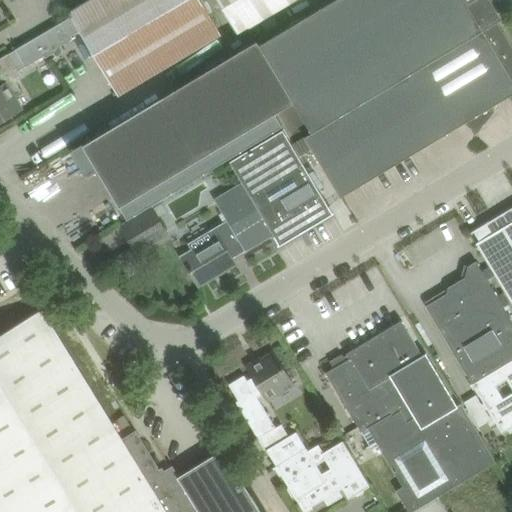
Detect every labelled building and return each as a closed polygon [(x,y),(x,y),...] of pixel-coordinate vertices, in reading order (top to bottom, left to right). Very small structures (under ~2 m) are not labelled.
[(72,16),(9,53),(0,58),(0,78),(3,84),(0,85),(0,121),(22,109),(13,95),(21,90),(15,79),(22,75),(18,69),(45,54),(46,56),(54,51),(55,54),(57,55),(61,53),(63,47),(61,45),(77,36),(76,34),(72,36),(71,34),(80,29),(119,95),(221,34),(201,0),(89,0),(70,12),(72,16)] [(217,0),(239,35),(296,0),(217,0)] [(490,0),(332,0),(259,44),(294,101),(282,108),(296,131),(307,124),(312,131),(305,135),(331,178),(341,195),(464,122),(476,132),(474,134),(475,135),(495,110),(492,105),(509,95),(511,100),(511,44),(498,21),(502,19),(490,0)] [(256,39),(74,148),(86,168),(95,163),(128,218),(282,126),(274,113),(282,108),(294,101),(259,44),(257,40),(256,39)] [(228,220),(244,246),(246,250),(327,202),(283,129),(231,160),(244,182),(216,199),(228,220)] [(152,206),(138,215),(121,225),(135,249),(166,231),(152,206)] [(478,242),(488,260),(511,299),(511,207),(471,232),(472,233),(476,231),(481,239),(482,240),(478,242)] [(214,237),(199,246),(182,256),(199,285),(235,263),(230,254),(244,246),(228,220),(209,230),(214,237)] [(126,248),(116,255),(123,266),(133,259),(126,248)] [(511,426),(511,320),(476,261),(468,266),(465,277),(448,287),(447,293),(426,305),(473,383),(471,384),(473,389),(475,387),(485,403),(487,401),(490,406),(488,408),(503,433),(511,426)] [(42,309),(0,335),(0,511),(176,511),(178,511),(261,511),(223,449),(180,476),(178,474),(170,479),(162,467),(160,468),(136,430),(126,436),(122,438),(42,309)] [(326,372),(337,390),(362,431),(368,427),(392,467),(394,465),(398,471),(395,472),(404,486),(397,490),(409,511),(411,511),(496,461),(461,403),(458,405),(426,353),(423,355),(402,320),(347,353),(349,357),(347,359),(345,356),(344,356),(345,358),(334,364),(336,367),(326,372)] [(245,375),(229,384),(243,407),(241,408),(258,438),(260,437),(267,449),(277,465),(307,448),(297,431),(289,436),(282,423),(276,427),(258,396),(264,393),(268,400),(280,393),(278,390),(292,382),(275,353),(254,365),(253,363),(248,366),(254,376),(248,380),(245,375)] [(324,451),(320,444),(308,450),(307,448),(277,465),(275,466),(276,468),(278,467),(289,486),(288,488),(292,496),(295,496),(297,499),(304,511),(305,511),(306,511),(305,510),(325,499),(328,505),(343,496),(340,490),(343,488),(349,498),(355,494),(358,495),(363,492),(364,489),(370,486),(343,440),(324,451)]
